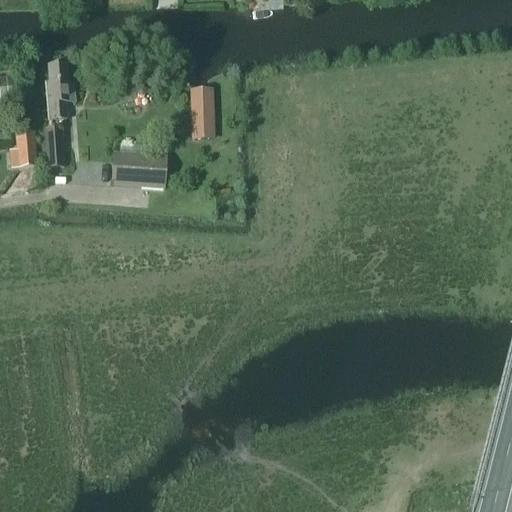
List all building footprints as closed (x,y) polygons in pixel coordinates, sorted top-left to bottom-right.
[(48,86),(45,86),(46,106),(49,106),(50,123),(67,122),(66,105),(72,105),(70,89),(66,89),(65,69),(46,70),(48,86)] [(0,103),(16,102),(14,79),(0,79),(0,103)] [(210,129),(194,129),(193,129),(194,142),(211,141),(211,129),(210,129)] [(43,131),(47,173),(64,171),(61,130),(43,131)] [(33,135),(16,136),(19,171),(36,169),(33,135)] [(162,193),(164,170),(166,158),(112,155),(110,189),(162,193)]
